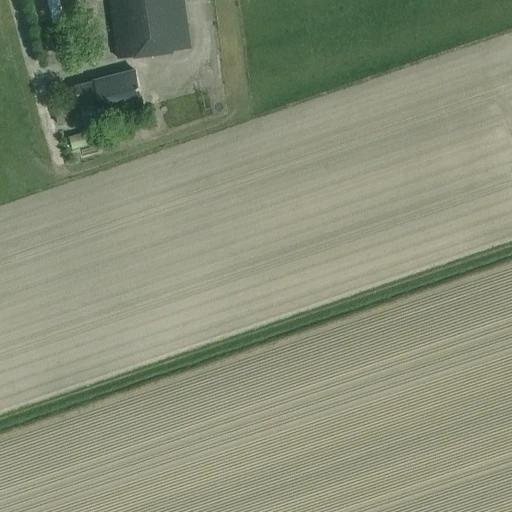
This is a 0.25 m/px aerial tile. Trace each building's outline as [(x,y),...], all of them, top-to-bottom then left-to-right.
[(58,0),(46,0),(52,22),(64,19),(58,0)] [(178,0),(108,0),(117,59),(185,49),(178,0)] [(101,116),(123,111),(142,106),(134,72),(115,76),(75,85),(79,102),(97,98),(101,116)] [(57,126),(73,122),(69,106),(53,109),(57,126)] [(93,144),(90,131),(68,137),(71,149),(93,144)]
